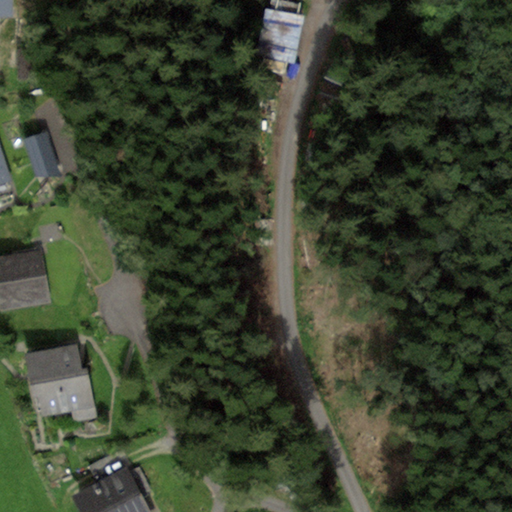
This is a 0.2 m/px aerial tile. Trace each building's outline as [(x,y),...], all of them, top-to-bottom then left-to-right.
[(13,0),(0,0),(0,15),(14,15),(13,0)] [(0,139),(0,194),(16,190),(0,139)] [(43,251),(0,257),(0,309),(50,301),(43,251)] [(89,352),(29,361),(38,420),(98,411),(89,352)] [(155,511),(133,470),(76,500),(82,511),(155,511)]
